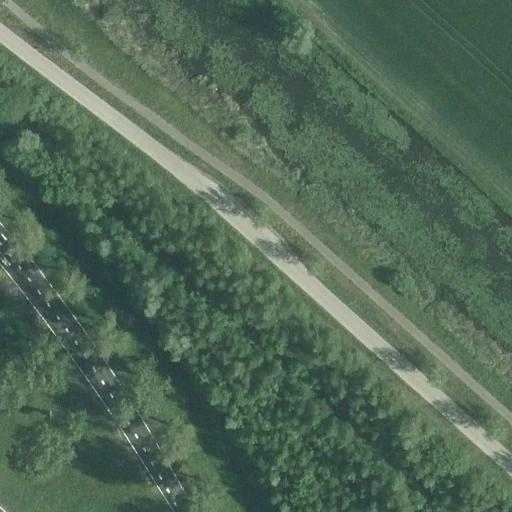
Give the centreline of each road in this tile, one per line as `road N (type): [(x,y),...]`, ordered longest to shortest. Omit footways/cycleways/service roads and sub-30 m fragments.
road 1 (unclassified): [(511,467),(162,157),(0,32)]
road 2 (trunk): [(186,511),(80,343),(0,241)]
